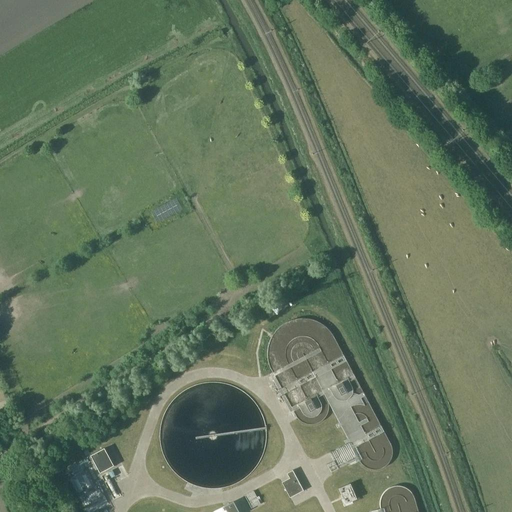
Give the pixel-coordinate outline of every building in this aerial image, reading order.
[(268,350),(267,355),(268,361),(269,366),(272,371),(273,373),(270,374),(284,400),(286,399),(293,411),(295,415),(296,417),(298,419),(300,421),(304,423),(307,425),(311,425),(315,425),(318,424),(322,422),(324,419),(327,416),(328,413),(329,409),(329,405),(330,405),(339,423),(335,425),(337,429),(341,427),(347,439),(344,441),(346,444),(329,453),(333,461),(327,465),(330,471),(349,461),(357,457),(359,461),(361,464),(364,466),(367,468),(370,470),(374,470),(378,470),(382,469),(385,467),(388,465),(390,462),(392,458),(393,455),(393,451),(392,447),(391,444),(335,337),(332,333),(328,329),(324,325),(320,323),(315,320),(310,319),(304,318),(299,319),(294,320),(289,321),(284,324),(280,327),(276,331),(273,335),(270,340),(269,345),(268,350)] [(90,456),(100,473),(114,466),(104,448),(90,456)] [(290,498),(304,491),(293,470),(287,473),(289,478),(282,482),(290,498)] [(350,484),(339,489),(345,504),(357,499),(350,484)] [(418,511),(415,499),(414,496),(412,493),(409,490),(406,488),(403,487),(399,486),(396,486),(392,487),(389,488),(386,490),(384,493),(382,496),(380,499),(380,503),(380,506),(381,510),(381,511),(418,511)] [(253,491),(245,495),(252,508),(260,504),(253,491)] [(233,511),(229,503),(213,511),(233,511)]
